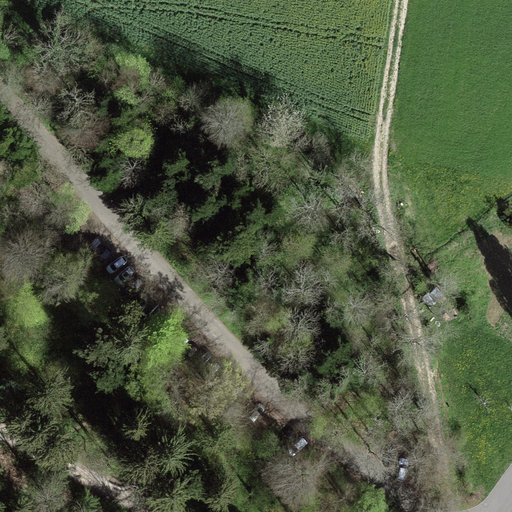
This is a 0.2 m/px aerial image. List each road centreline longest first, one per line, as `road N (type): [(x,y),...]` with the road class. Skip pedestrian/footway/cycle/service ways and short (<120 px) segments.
road 1 (residential): [(0,96),(221,340),(414,511)]
road 2 (track): [(401,0),(379,184),(450,511)]
road 3 (track): [(133,243),(85,243),(0,159)]
road 4 (track): [(0,436),(130,511)]
